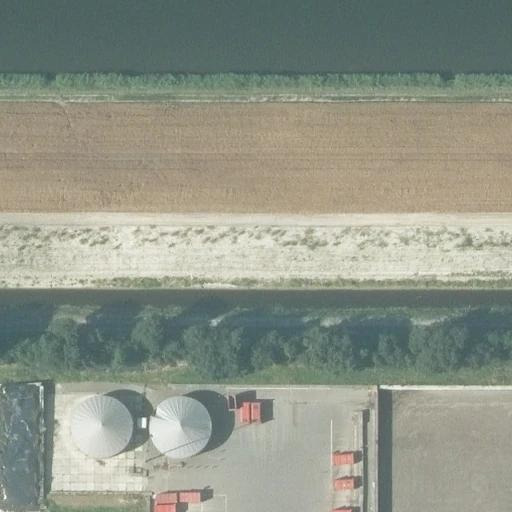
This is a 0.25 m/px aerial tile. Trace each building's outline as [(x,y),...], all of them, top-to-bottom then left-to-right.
[(281,399),(302,400),(303,385),(281,384),(281,399)] [(78,450),(87,458),(97,460),(107,460),(117,456),(125,450),(130,441),(132,431),(131,421),(126,412),(119,405),(110,400),(100,399),(90,401),(80,407),(73,416),(70,428),(72,440),(78,450)] [(169,460),(180,462),(191,460),(201,454),(208,445),(211,434),(211,423),(207,413),(199,405),(190,400),(179,399),(168,401),(159,407),(152,415),(149,425),(149,436),(153,446),(160,454),(169,460)] [(361,453),(362,432),(340,432),(340,453),(361,453)] [(357,481),(358,471),(334,470),(334,480),(357,481)] [(163,511),(164,494),(148,494),(147,511),(163,511)]
